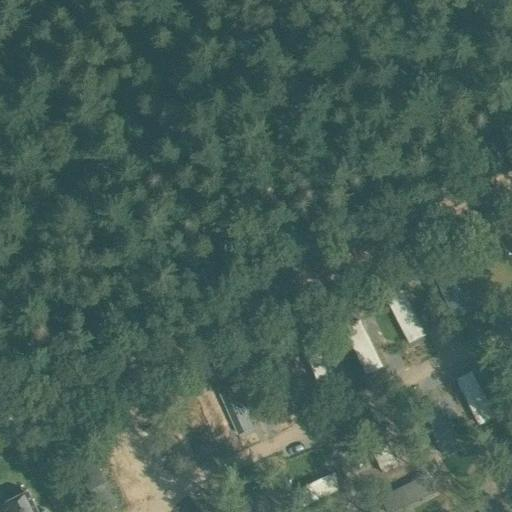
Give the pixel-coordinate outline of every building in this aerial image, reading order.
[(509,280),(511,278),(511,264),(510,261),(501,266),(509,280)] [(451,270),(434,278),(440,292),(447,305),(453,319),(470,311),(464,297),(457,284),(451,270)] [(403,291),(386,300),(392,311),(397,322),(403,333),(409,344),(426,336),(420,324),(414,313),(408,302),(403,291)] [(361,321),(344,329),(350,341),(355,352),(360,363),(366,375),(381,367),(383,367),(377,355),(372,344),(367,333),(361,322),(361,321)] [(316,332),(299,339),(304,350),(309,362),(314,374),(319,386),(336,379),(331,367),(326,355),(321,343),(316,332)] [(273,354),(259,362),(281,404),(295,397),(273,354)] [(489,407),(484,396),(478,385),(473,375),(472,374),(457,382),(462,393),(468,404),(473,415),(479,426),(495,418),(489,407)] [(228,380),(212,390),(219,402),(227,414),(234,427),(251,417),(244,406),(248,404),(243,396),(239,398),(228,380)] [(416,393),(401,400),(422,443),(437,436),(416,393)] [(190,400),(177,408),(198,446),(211,438),(198,414),(201,413),(195,401),(191,403),(190,400)] [(376,422),(361,430),(366,441),(372,452),(377,463),(383,475),(399,467),(393,455),(388,444),(382,433),(376,422)] [(511,448),(511,429),(503,435),(490,441),(498,456),(511,449),(511,448)] [(96,466),(82,473),(100,511),(111,511),(117,509),(96,466)] [(302,490),(289,496),(296,511),(309,505),(320,500),(331,495),(342,490),(335,474),(324,480),(313,485),(302,490)] [(263,476),(251,482),(257,493),(262,505),(256,508),(257,511),(280,511),(276,503),(269,490),(263,476)] [(392,494),(381,499),(387,511),(394,511),(400,509),(411,504),(422,498),(433,493),(425,477),(414,483),(403,488),(392,494)] [(46,511),(45,509),(40,511),(27,488),(3,501),(1,502),(6,511),(46,511)] [(492,497),(477,505),(480,511),(499,511),(497,507),(492,497)]
